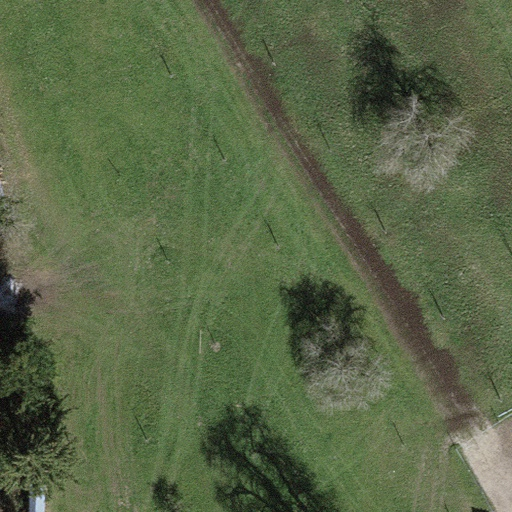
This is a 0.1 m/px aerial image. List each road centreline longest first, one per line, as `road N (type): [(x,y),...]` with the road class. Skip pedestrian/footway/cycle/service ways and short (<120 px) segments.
road 1 (track): [(511,511),(207,0)]
road 2 (track): [(0,90),(42,231),(336,511)]
